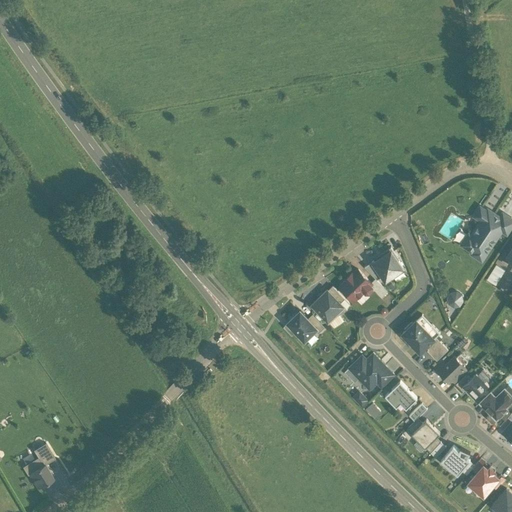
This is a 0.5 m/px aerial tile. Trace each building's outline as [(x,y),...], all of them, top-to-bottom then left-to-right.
[(494,215),(480,206),(474,215),(481,220),(471,234),(469,233),(461,244),(474,252),(477,247),(486,253),(502,230),(494,225),(497,221),(492,218),(494,215)] [(511,225),(511,218),(503,212),(497,221),(494,225),(502,230),(507,233),(511,225)] [(405,266),(391,247),(373,259),(383,274),(387,279),(405,266)] [(383,274),(373,259),(364,265),(376,278),(383,274)] [(496,264),(487,279),(496,285),(505,270),(496,264)] [(358,268),(353,274),(353,273),(351,273),(347,278),(346,279),(347,280),(341,285),(354,299),(364,289),(366,291),(369,291),(372,289),(372,285),(370,283),(372,282),(371,282),(358,268)] [(388,291),(376,278),(371,282),(372,282),(370,283),(372,285),(372,289),(375,289),(382,296),(388,291)] [(345,298),(333,285),(328,290),(340,303),(341,302),(345,298)] [(328,290),(327,289),(318,295),(320,297),(312,304),(328,321),(347,309),(341,302),(340,303),(328,290)] [(454,306),(460,305),(462,300),(462,295),(457,292),(451,293),(448,297),(450,303),(454,306)] [(305,340),(316,330),(318,328),(309,318),(300,310),(288,322),(296,331),(305,340)] [(313,314),(309,318),(318,328),(316,330),(319,334),(326,327),(313,314)] [(426,328),(417,319),(413,322),(406,329),(402,332),(409,339),(408,339),(409,340),(409,339),(414,344),(413,344),(414,345),(420,351),(426,346),(435,337),(426,328)] [(412,321),(404,328),(406,329),(413,322),(412,321)] [(292,335),(296,331),(288,322),(287,322),(283,326),(292,335)] [(440,332),(432,323),(426,328),(435,337),(436,336),(440,332)] [(435,337),(426,346),(429,348),(427,350),(437,360),(448,349),(436,336),(435,337)] [(373,352),(367,358),(363,354),(351,365),(361,375),(359,377),(370,388),(377,381),(381,386),(385,382),(377,374),(386,365),(373,352)] [(468,360),(460,352),(456,356),(464,364),(468,360)] [(447,363),(439,371),(449,381),(451,378),(464,366),(465,365),(464,364),(456,356),(455,355),(447,363)] [(443,358),(435,366),(439,371),(447,363),(443,358)] [(386,365),(377,374),(385,382),(394,373),(386,365)] [(464,366),(451,378),(456,383),(467,373),(469,370),(464,366)] [(471,377),(462,385),(465,388),(475,398),(489,384),(477,371),(471,377)] [(456,383),(454,385),(461,392),(465,388),(462,385),(471,377),(467,373),(456,383)] [(400,380),(385,394),(397,406),(401,401),(406,407),(417,397),(400,380)] [(496,396),(485,407),(490,412),(497,419),(501,414),(507,409),(505,408),(511,401),(511,394),(505,387),(504,388),(503,389),(501,389),(497,393),(497,395),(496,396)] [(368,399),(359,390),(354,396),(362,405),(368,399)] [(491,391),(480,402),(485,407),(496,396),(492,392),(491,391)] [(422,402),(409,414),(415,420),(418,417),(428,408),(422,402)] [(511,413),(507,409),(501,414),(505,418),(504,418),(505,419),(508,416),(511,413)] [(497,419),(490,412),(488,415),(487,417),(492,422),(494,422),(496,420),(497,419)] [(423,422),(418,417),(415,420),(407,427),(412,432),(423,422)] [(412,432),(425,446),(436,436),(440,432),(427,418),(423,422),(412,432)] [(436,436),(425,446),(431,452),(441,441),(436,436)] [(446,445),(441,441),(431,452),(436,456),(446,445)] [(454,444),(445,454),(444,454),(445,455),(441,459),(458,473),(462,469),(470,459),(468,456),(470,452),(470,451),(461,447),(460,448),(459,449),(454,444)] [(475,464),(473,467),(477,471),(484,463),(484,464),(486,462),(481,457),(475,464)] [(470,459),(462,469),(467,473),(473,467),(475,464),(470,459)] [(53,478),(44,463),(35,469),(31,463),(25,466),(23,467),(28,476),(30,474),(38,488),(47,482),(48,483),(52,480),(52,479),(53,478)] [(490,465),(488,467),(484,464),(484,463),(477,471),(468,481),(477,488),(479,485),(487,492),(493,484),(500,476),(499,476),(494,472),(496,470),(495,469),(491,466),(490,465)] [(500,476),(493,484),(498,488),(506,478),(501,474),(499,476),(500,476)] [(511,511),(511,491),(507,487),(492,504),(502,511),(511,511)]
